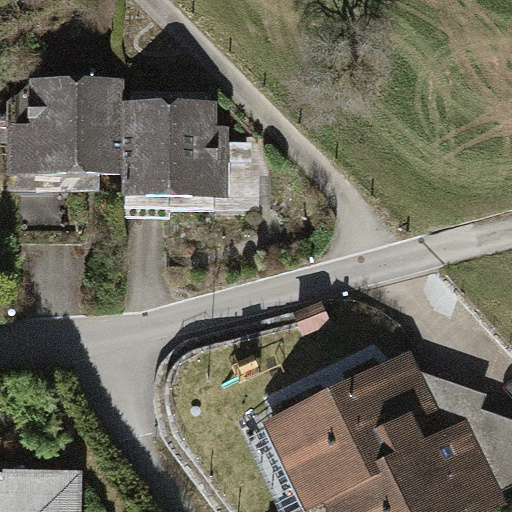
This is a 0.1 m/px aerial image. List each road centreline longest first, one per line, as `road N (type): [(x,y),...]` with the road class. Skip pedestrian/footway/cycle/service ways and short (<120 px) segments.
road 1 (residential): [(0,351),(151,325),(432,251)]
road 2 (track): [(102,335),(130,441),(185,511)]
